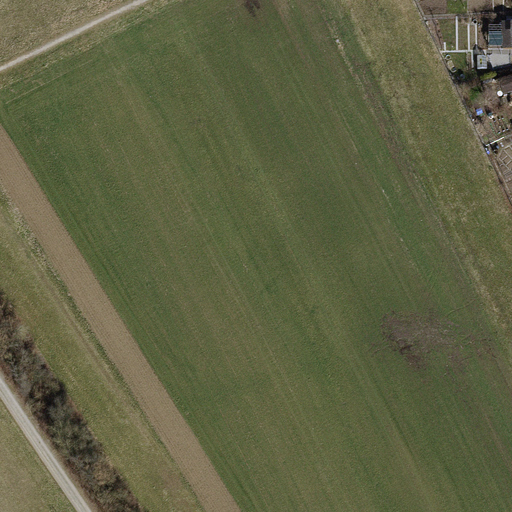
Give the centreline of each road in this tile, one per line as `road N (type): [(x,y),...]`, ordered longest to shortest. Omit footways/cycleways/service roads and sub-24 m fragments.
road 1 (track): [(86,511),(0,380)]
road 2 (track): [(0,68),(137,0)]
